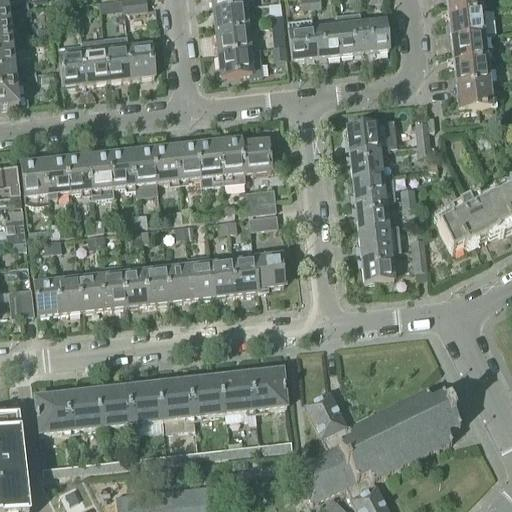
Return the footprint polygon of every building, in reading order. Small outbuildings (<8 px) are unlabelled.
[(0,0),(0,49),(10,48),(4,0),(0,0)] [(210,0),(213,16),(244,13),(254,11),(253,0),(210,0)] [(358,9),(356,0),(347,0),(348,10),(358,9)] [(381,0),(356,0),(358,9),(382,7),(381,0)] [(477,0),(445,0),(447,16),(448,23),(480,19),(479,13),(478,7),(477,0)] [(319,2),(309,3),(311,16),(321,15),(319,2)] [(144,3),(120,6),(122,17),(122,19),(146,17),(144,3)] [(311,16),(309,3),(299,4),(301,17),(311,16)] [(114,18),(122,17),(120,6),(112,7),(114,18)] [(76,22),(74,11),(67,11),(66,9),(51,11),(52,18),(67,16),(68,22),(76,22)] [(87,9),(74,11),(76,22),(88,20),(87,9)] [(213,16),(215,39),(246,35),(244,13),(213,16)] [(448,23),(448,28),(451,47),(483,43),(494,42),(492,18),(480,19),(448,23)] [(270,24),(271,32),(282,31),(281,22),(270,24)] [(315,65),(311,29),(311,26),(287,28),(288,37),(287,37),(291,67),(315,65)] [(335,27),(311,29),(315,65),(338,62),(335,32),(335,27)] [(384,27),(360,30),(363,59),(387,57),(384,27)] [(360,30),(335,32),(338,62),(363,59),(360,30)] [(282,31),(271,32),(272,41),(283,40),(282,31)] [(215,39),(218,61),(249,57),(248,57),(246,35),(215,39)] [(103,45),(103,49),(104,57),(107,88),(130,85),(126,55),(127,55),(126,43),(103,45)] [(451,47),(453,70),(485,67),(484,61),(490,60),(489,54),(484,55),(483,43),(451,47)] [(0,68),(12,67),(10,48),(0,49),(0,68)] [(103,49),(80,52),(84,91),(107,88),(104,57),(103,49)] [(84,91),(80,52),(56,54),(57,63),(61,93),(84,91)] [(127,55),(126,55),(130,85),(153,83),(150,52),(127,55)] [(284,53),(271,55),(272,67),(286,65),(284,53)] [(220,84),(248,80),(248,84),(261,82),(259,56),(248,57),(249,57),(218,61),(220,84)] [(12,67),(0,68),(0,116),(17,114),(28,113),(25,89),(15,90),(12,67)] [(454,76),(456,94),(488,90),(486,78),(486,71),(485,67),(453,70),(454,76)] [(488,90),(456,94),(458,111),(457,111),(457,118),(495,114),(494,107),(494,105),(489,103),(488,95),(488,90)] [(348,160),(378,157),(387,156),(384,129),(375,130),(345,133),(348,160)] [(414,131),(417,152),(429,151),(426,129),(414,131)] [(249,147),(239,148),(243,181),(270,178),(267,149),(250,151),(249,147)] [(239,148),(216,150),(222,192),(244,190),(243,181),(239,148)] [(216,150),(196,152),(199,185),(200,195),(222,192),(216,150)] [(429,151),(417,152),(418,162),(430,161),(429,151)] [(196,152),(173,155),(178,188),(199,185),(196,152)] [(173,155),(152,157),(155,190),(178,188),(173,155)] [(152,157),(129,160),(133,197),(134,205),(157,202),(155,190),(152,157)] [(348,160),(351,186),(381,182),(378,157),(348,160)] [(129,160),(108,162),(112,195),(124,194),(124,198),(133,197),(129,160)] [(87,165),(90,197),(91,206),(113,204),(112,195),(108,162),(87,165)] [(87,165),(65,167),(68,200),(90,197),(87,165)] [(65,167),(41,170),(46,207),(56,206),(55,201),(68,200),(65,167)] [(46,210),(46,207),(41,170),(20,172),(24,210),(29,212),(33,212),(38,212),(43,211),(46,210)] [(0,195),(8,195),(9,203),(19,202),(16,172),(0,174),(0,195)] [(354,211),(384,208),(394,207),(391,181),(381,182),(351,186),(354,211)] [(508,194),(493,202),(510,237),(511,236),(511,186),(506,189),(508,194)] [(400,197),(401,206),(414,205),(413,195),(400,197)] [(245,199),(246,211),(273,208),(272,196),(245,199)] [(466,209),(461,211),(480,248),(496,241),(498,243),(510,237),(493,202),(478,209),(476,204),(467,209),(466,208),(465,208),(466,209)] [(414,205),(401,206),(402,216),(415,214),(414,205)] [(246,211),(247,221),(275,218),(273,208),(246,211)] [(354,211),(357,237),(387,234),(384,208),(354,211)] [(225,223),(224,211),(216,212),(217,224),(225,223)] [(232,211),(224,211),(225,223),(234,222),(232,211)] [(480,248),(461,211),(458,213),(458,212),(457,212),(457,213),(449,218),(451,222),(435,230),(451,261),(464,255),(465,256),(480,248)] [(8,217),(9,225),(22,224),(21,215),(8,217)] [(188,215),(180,216),(182,228),(190,227),(188,215)] [(182,228),(180,216),(172,217),(173,229),(182,228)] [(145,220),(136,221),(138,232),(146,231),(145,220)] [(138,232),(136,221),(123,223),(125,234),(138,232)] [(248,225),(248,226),(249,237),(276,234),(275,222),(248,225)] [(24,247),(22,224),(9,225),(3,226),(5,236),(0,236),(0,249),(6,249),(12,248),(24,247)] [(100,225),(92,226),(93,238),(101,237),(100,225)] [(93,238),(92,226),(84,227),(86,238),(93,238)] [(234,226),(226,227),(227,239),(235,239),(234,226)] [(227,239),(226,227),(217,228),(219,240),(227,239)] [(57,230),(49,231),(50,242),(59,241),(57,230)] [(50,242),(49,231),(47,231),(48,236),(27,238),(27,245),(50,242)] [(190,231),(182,232),(183,244),(192,243),(190,231)] [(183,244),(182,232),(174,233),(175,245),(183,244)] [(387,234),(357,237),(360,263),(390,260),(400,259),(397,233),(387,234)] [(146,236),(138,237),(139,249),(147,248),(146,236)] [(139,249),(138,237),(130,237),(132,250),(139,249)] [(103,241),(95,242),(96,253),(104,252),(103,241)] [(96,253),(95,242),(87,243),(88,254),(96,253)] [(59,245),(50,246),(52,258),(60,257),(59,245)] [(52,258),(50,246),(42,247),(44,260),(52,258)] [(410,248),(411,258),(424,256),(422,246),(410,248)] [(424,256),(411,258),(414,279),(426,278),(424,256)] [(390,260),(360,263),(363,289),(393,286),(392,280),(390,260)] [(229,263),(230,268),(234,301),(256,299),(252,265),(252,261),(229,263)] [(208,262),(186,265),(187,273),(190,306),(212,304),(208,266),(208,262)] [(229,263),(208,266),(212,304),(234,301),(230,268),(229,263)] [(279,263),(252,265),(256,299),(266,298),(266,294),(283,292),(279,263)] [(99,283),(103,316),(125,313),(121,280),(120,273),(117,273),(117,272),(101,274),(101,275),(98,275),(99,283)] [(187,273),(165,275),(168,309),(190,306),(187,273)] [(133,279),(121,280),(125,313),(146,311),(143,278),(142,274),(133,275),(133,279)] [(165,275),(143,278),(146,311),(168,309),(165,275)] [(77,285),(65,286),(64,282),(55,283),(56,287),(60,321),(81,318),(77,285)] [(60,321),(56,287),(55,283),(33,286),(33,290),(37,323),(60,321)] [(99,283),(77,285),(81,318),(103,316),(99,283)] [(30,296),(19,297),(22,323),(33,322),(30,296)] [(22,323),(19,297),(8,298),(11,324),(22,323)] [(258,377),(249,378),(254,417),(285,414),(281,376),(258,379),(258,377)] [(241,381),(219,383),(223,421),(254,417),(249,378),(240,379),(241,381)] [(196,384),(188,385),(192,424),(223,421),(219,383),(197,386),(196,384)] [(179,388),(157,390),(161,428),(192,424),(188,385),(179,386),(179,388)] [(135,391),(126,392),(131,431),(161,428),(157,390),(135,393),(135,391)] [(118,394),(96,397),(100,435),(131,431),(126,392),(118,393),(118,394)] [(74,398),(65,399),(69,438),(100,435),(96,397),(74,399),(74,398)] [(69,438),(65,399),(56,400),(56,402),(33,404),(38,442),(69,438)] [(446,441),(454,437),(456,436),(457,436),(458,436),(441,402),(440,403),(440,404),(430,409),(426,400),(413,406),(412,404),(409,405),(411,407),(400,413),(398,410),(396,411),(398,414),(387,419),(386,416),(383,418),(384,420),(374,425),(373,423),(370,424),(371,426),(361,431),(360,429),(358,430),(359,433),(347,439),(344,433),(328,400),(304,412),(320,445),(327,457),(294,474),(312,509),(345,493),(351,506),(353,511),(383,511),(375,494),(374,494),(371,489),(383,483),(385,485),(387,484),(386,481),(397,476),(398,479),(400,477),(399,475),(409,470),(411,472),(413,471),(412,469),(422,463),(424,466),(426,465),(425,462),(435,457),(437,460),(439,458),(438,456),(450,449),(446,441)] [(0,511),(25,511),(22,480),(23,480),(23,479),(22,478),(20,478),(19,470),(21,470),(21,469),(22,469),(22,468),(21,468),(19,450),(19,449),(16,423),(5,425),(0,425),(0,511)] [(214,511),(212,493),(152,500),(115,504),(115,511),(214,511)] [(72,496),(64,500),(69,511),(78,506),(72,496)]
